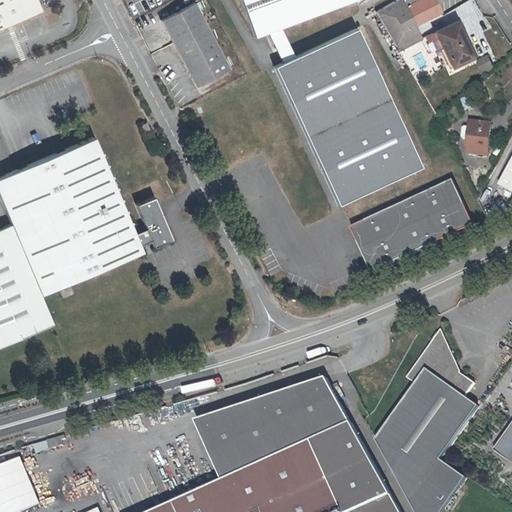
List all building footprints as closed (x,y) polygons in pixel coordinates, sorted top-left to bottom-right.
[(0,0),(0,24),(7,22),(38,9),(34,0),(0,0)] [(239,0),(254,36),(267,32),(279,27),(349,0),(239,0)] [(398,0),(378,11),(397,45),(418,33),(415,26),(440,13),(433,0),(421,0),(406,8),(401,0),(398,0)] [(401,0),(406,8),(421,0),(401,0)] [(461,17),(477,8),(472,0),(466,0),(455,6),(461,17)] [(226,68),(192,2),(159,19),(193,85),(226,68)] [(437,33),(439,37),(444,48),(453,69),(471,61),(463,44),(467,43),(458,24),(437,33)] [(279,56),(281,62),(294,56),(279,27),(267,32),(279,56)] [(281,62),(272,66),(336,204),(418,164),(355,27),(294,56),(281,62)] [(418,33),(397,45),(400,51),(422,40),(418,33)] [(444,48),(439,37),(433,40),(438,51),(444,48)] [(463,44),(471,61),(477,58),(470,41),(467,43),(463,44)] [(491,59),(479,64),(486,79),(496,69),(491,59)] [(486,88),(468,96),(472,105),(490,97),(486,88)] [(472,105),(468,96),(460,99),(464,108),(472,105)] [(145,122),(140,125),(144,132),(149,129),(145,122)] [(464,138),(470,138),(468,154),(489,156),(493,125),(472,122),(471,131),(465,130),(464,138)] [(0,173),(0,204),(8,221),(38,294),(139,252),(135,245),(135,244),(130,233),(127,226),(130,221),(124,219),(122,214),(124,209),(120,207),(118,202),(119,199),(115,197),(113,192),(115,187),(110,185),(108,180),(110,175),(105,174),(103,169),(105,163),(101,161),(98,157),(100,153),(96,151),(89,136),(64,146),(0,173)] [(511,162),(500,184),(511,191),(511,162)] [(452,177),(352,227),(374,272),(474,222),(452,177)] [(143,227),(130,233),(135,244),(148,239),(151,246),(168,239),(151,197),(133,204),(143,227)] [(0,344),(49,324),(38,294),(8,221),(0,224),(0,344)] [(412,386),(372,442),(410,511),(439,511),(463,480),(437,461),(438,461),(475,407),(462,398),(471,384),(456,374),(450,369),(453,365),(437,331),(403,380),(412,386)] [(195,422),(222,482),(308,443),(344,427),(318,382),(195,422)] [(511,424),(496,447),(511,459),(511,424)] [(392,511),(351,439),(344,427),(308,443),(222,482),(156,511),(392,511)] [(59,437),(42,441),(45,450),(58,446),(56,441),(60,440),(59,437)] [(22,457),(0,465),(0,511),(23,511),(41,505),(22,457)]
